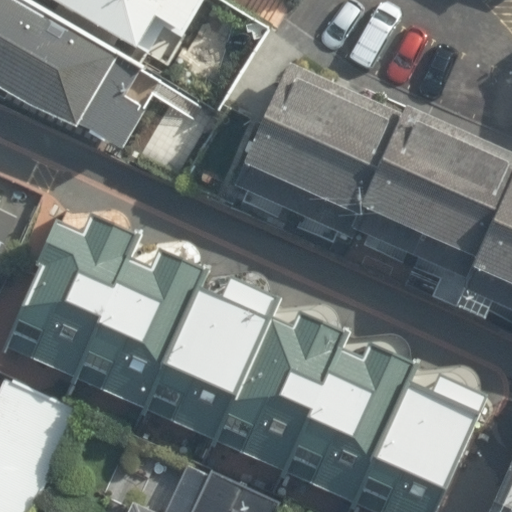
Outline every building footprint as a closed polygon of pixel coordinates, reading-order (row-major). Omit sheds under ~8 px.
[(138,65),(21,0),(0,0),(0,97),(110,159),(157,75),(138,65)] [(197,0),(40,0),(135,54),(138,41),(154,46),(163,31),(181,38),(197,0)] [(511,156),(288,65),(242,170),(478,267),(474,281),(511,294),(511,156)] [(511,382),(92,200),(25,353),(390,511),(488,511),(511,457),(511,382)] [(78,417),(3,386),(0,393),(0,511),(33,511),(39,503),(78,417)] [(194,470),(175,511),(156,511),(133,502),(128,511),(266,511),(270,504),(194,470)]
